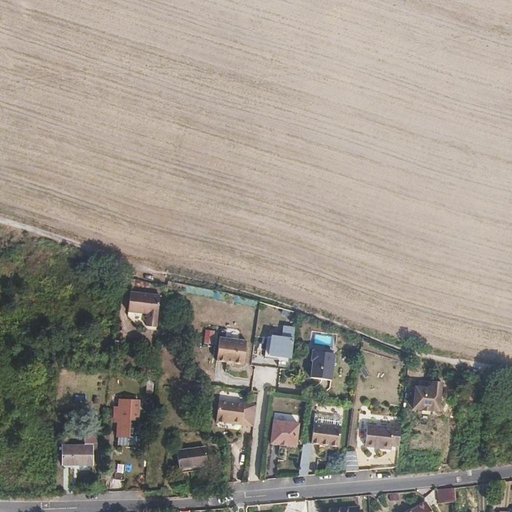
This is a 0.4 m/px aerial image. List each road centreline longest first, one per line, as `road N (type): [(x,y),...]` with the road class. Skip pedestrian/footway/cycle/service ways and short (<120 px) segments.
road 1 (unclassified): [(511,469),(222,499),(0,507)]
road 2 (track): [(0,221),(285,307)]
road 3 (unknown): [(253,496),(268,371)]
